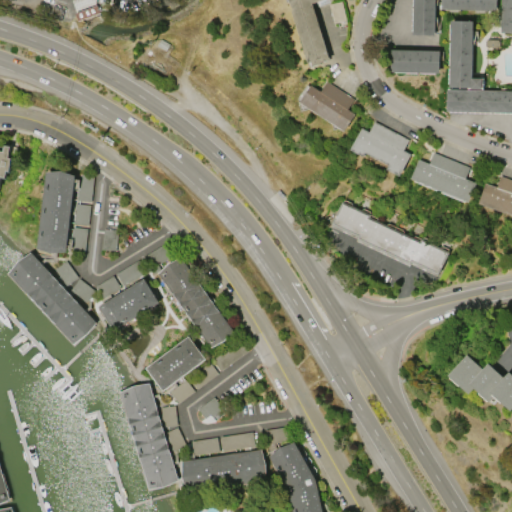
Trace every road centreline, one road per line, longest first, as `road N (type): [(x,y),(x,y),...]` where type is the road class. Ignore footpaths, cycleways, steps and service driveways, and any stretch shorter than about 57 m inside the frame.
road 1 (residential): [(0,116),(40,121),(105,158),(187,226),(271,346),(362,511)]
road 2 (secondary): [(352,336),(272,210),(215,151),(87,63),(0,29)]
road 3 (secondary): [(0,59),(55,79),(147,134),(245,226),(285,284)]
road 4 (residential): [(271,346),(186,406),(193,432),(312,417)]
road 5 (residential): [(377,0),(364,24),(362,60),(375,91),(465,139),(511,154)]
road 6 (residential): [(105,158),(93,273),(187,226)]
road 7 (secondary): [(461,511),(359,348)]
road 8 (secondary): [(331,359),(425,511)]
